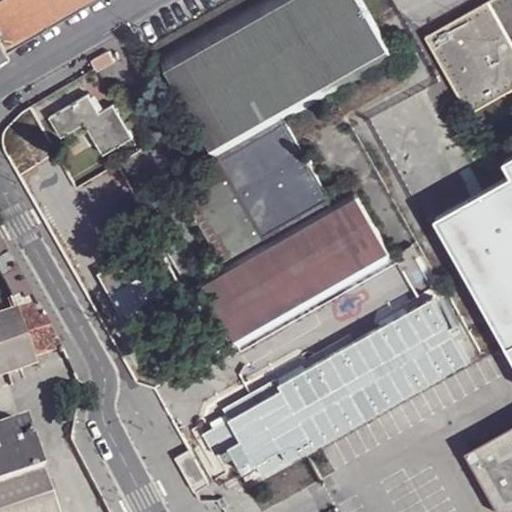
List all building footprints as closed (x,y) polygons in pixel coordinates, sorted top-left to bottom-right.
[(0,0),(0,52),(90,0),(0,0)] [(362,0),(254,0),(159,55),(216,156),(266,239),(332,202),(291,129),(336,102),(400,66),(362,0)] [(511,0),(490,0),(427,35),(470,113),(511,88),(511,0)] [(87,123),(104,151),(106,154),(135,137),(134,135),(130,128),(122,115),(116,104),(102,113),(91,94),(52,117),(65,137),(87,123)] [(130,110),(122,115),(130,128),(138,123),(130,110)] [(266,239),(216,156),(174,182),(219,261),(196,275),(239,350),(396,259),(355,189),(332,202),(266,239)] [(511,174),(438,217),(509,343),(511,341),(511,174)] [(11,253),(0,233),(0,272),(14,298),(22,293),(24,300),(34,295),(11,253)] [(157,240),(99,272),(134,335),(192,303),(157,240)] [(24,300),(22,293),(14,298),(13,298),(17,312),(26,308),(24,300)] [(24,300),(26,308),(38,304),(34,295),(24,300)] [(302,365),(228,407),(233,418),(207,433),(219,453),(233,446),(249,472),(261,465),(266,473),(471,358),(434,296),(304,368),(302,365)] [(17,312),(16,312),(32,355),(44,353),(62,348),(38,304),(26,308),(17,312)] [(0,374),(32,363),(34,362),(32,355),(16,312),(0,317),(0,374)] [(511,341),(509,343),(511,347),(511,427),(471,452),(504,511),(511,508),(511,341)] [(0,429),(0,485),(40,472),(43,471),(26,421),(0,429)] [(54,511),(40,472),(0,485),(0,511),(54,511)]
